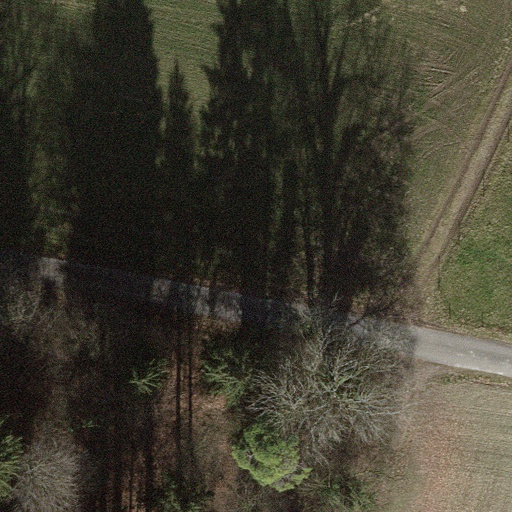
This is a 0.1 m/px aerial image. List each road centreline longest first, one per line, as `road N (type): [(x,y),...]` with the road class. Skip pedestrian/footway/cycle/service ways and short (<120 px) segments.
road 1 (track): [(511,359),(0,254)]
road 2 (track): [(372,511),(420,341)]
